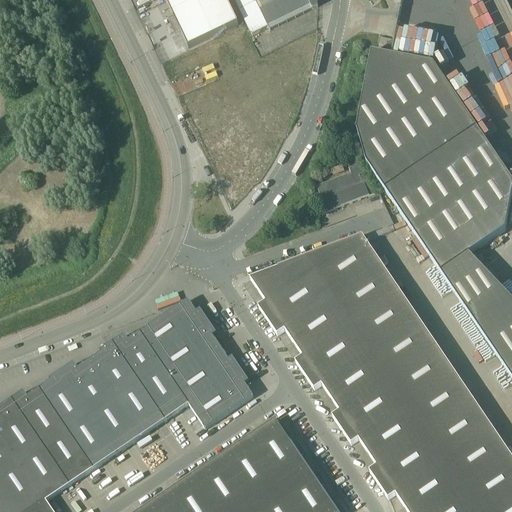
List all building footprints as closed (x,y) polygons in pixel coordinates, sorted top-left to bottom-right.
[(238,26),(225,0),(164,0),(188,50),(238,26)] [(233,0),(251,37),(268,29),(254,0),(233,0)] [(254,0),(268,29),(269,31),(317,8),(318,8),(317,0),(254,0)] [(511,302),(468,256),(505,232),(511,194),(511,183),(433,66),(371,54),(356,131),(366,165),(511,380),(511,302)] [(316,187),(326,214),(375,195),(363,163),(348,168),(351,174),(316,187)] [(279,270),(250,281),(266,304),(258,309),(277,338),(278,337),(285,332),(303,359),(296,363),(295,364),(314,392),(322,387),(340,413),(332,418),(332,419),(351,447),(359,442),(377,468),(369,473),(388,502),(396,496),(406,511),(511,511),(511,459),(384,270),(363,239),(362,238),(278,270),(279,270)] [(0,511),(51,511),(46,504),(85,478),(102,466),(166,423),(174,418),(181,414),(189,408),(204,431),(253,398),(252,397),(248,391),(245,386),(249,384),(232,359),(228,362),(225,357),(221,351),(220,349),(216,343),(213,338),(217,336),(214,332),(203,316),(200,311),(196,314),(193,310),(189,303),(188,302),(128,342),(124,336),(100,353),(101,355),(78,370),(74,365),(61,373),(49,381),(51,383),(28,399),(24,393),(0,408),(0,411),(0,511)] [(142,511),(335,511),(291,446),(275,422),(142,511)] [(297,443),(292,446),(300,458),(305,454),(297,443)] [(317,473),(312,477),(320,488),(325,485),(317,473)] [(343,511),(337,503),(333,506),(336,511),(343,511)]
